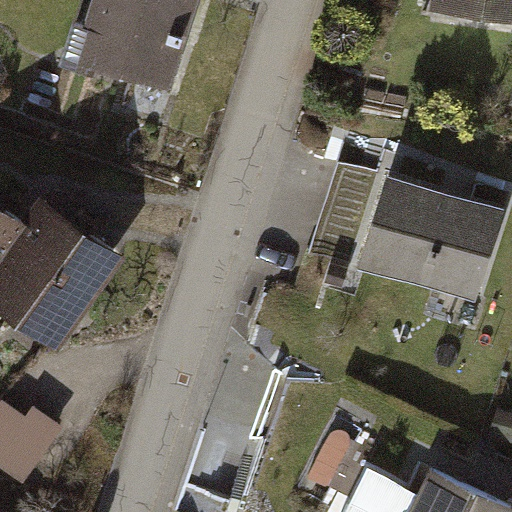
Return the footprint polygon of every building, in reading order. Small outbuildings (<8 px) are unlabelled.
[(89,0),(70,56),(168,89),(197,0),(89,0)] [(511,0),(435,0),(433,10),(511,23),(511,0)] [(511,231),(511,214),(402,178),(372,271),(487,308),(511,231)] [(22,218),(0,199),(0,323),(15,306),(56,341),(125,258),(44,191),(22,218)] [(0,393),(0,461),(27,478),(64,419),(7,383),(0,393)] [(511,511),(511,508),(437,470),(415,511),(511,511)]
